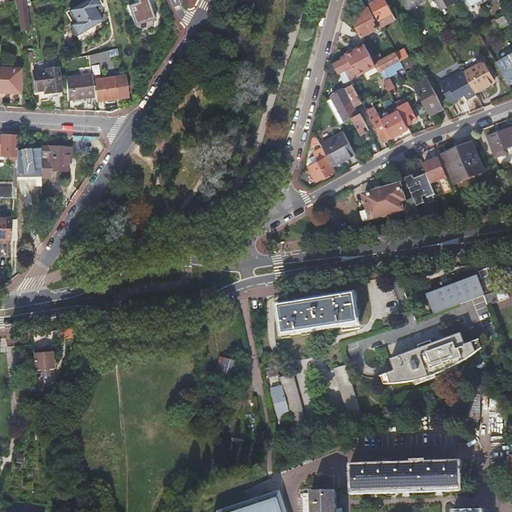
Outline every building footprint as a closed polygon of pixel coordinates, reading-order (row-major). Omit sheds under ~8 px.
[(29,29),(25,0),(16,0),(21,30),(29,29)] [(103,20),(98,12),(95,7),(100,4),(96,0),(86,0),(69,11),(76,23),(71,26),(77,36),(103,20)] [(136,26),(144,23),(137,0),(133,0),(135,5),(129,7),(136,26)] [(137,0),(144,23),(155,19),(155,18),(156,18),(157,17),(156,13),(155,12),(153,13),(148,0),(137,0)] [(376,0),(370,3),(378,19),(393,12),(386,0),(376,0)] [(402,0),(407,9),(422,0),(402,0)] [(435,0),(441,10),(452,3),(450,0),(435,0)] [(460,0),(467,11),(472,8),(470,4),(477,0),(460,0)] [(368,7),(350,17),(361,37),(378,28),(372,17),(374,16),(368,7)] [(497,19),(503,29),(511,23),(511,11),(511,10),(497,19)] [(348,56),(353,66),(358,75),(376,65),(375,63),(365,44),(347,54),(348,56)] [(88,54),(89,63),(108,61),(107,52),(88,54)] [(375,63),(376,65),(379,70),(381,75),(386,73),(384,69),(401,60),(396,52),(375,63)] [(511,52),(496,62),(510,85),(511,83),(511,52)] [(337,70),(339,74),(345,71),(353,66),(348,56),(341,60),(334,64),(337,70)] [(462,71),(475,94),(477,93),(476,92),(496,81),(485,60),(465,70),(462,71)] [(20,70),(0,68),(0,96),(12,97),(13,93),(19,93),(20,70)] [(45,93),(45,97),(62,95),(58,68),(33,71),(36,94),(45,93)] [(468,98),(475,94),(462,71),(441,83),(451,101),(465,94),(468,98)] [(386,73),(381,75),(385,81),(390,78),(386,73)] [(68,99),(95,96),(94,91),(93,80),(92,75),(66,79),(68,99)] [(93,80),(94,91),(96,91),(97,101),(118,98),(116,76),(93,80)] [(390,78),(385,81),(391,94),(394,93),(392,89),(395,88),(390,78)] [(352,117),(358,114),(355,108),(354,106),(363,102),(350,79),(344,82),(343,82),(346,87),(331,95),(332,97),(327,100),(340,124),(352,117)] [(415,86),(430,114),(445,107),(429,79),(415,86)] [(396,103),(400,110),(407,125),(414,121),(412,116),(416,113),(407,97),(396,103)] [(371,118),(384,141),(392,137),(383,120),(372,101),(368,104),(375,116),(371,118)] [(392,137),(409,128),(407,125),(400,110),(390,115),(391,115),(383,120),(392,137)] [(361,134),(369,130),(360,113),(358,114),(352,117),(361,134)] [(507,153),(505,149),(511,146),(511,128),(489,137),(497,157),(507,153)] [(343,161),(356,154),(344,132),(329,140),(341,162),(343,161)] [(17,147),(17,136),(0,135),(0,153),(1,154),(1,156),(17,157),(17,147)] [(334,166),(341,162),(329,140),(322,144),(334,166)] [(483,154),(478,142),(439,158),(440,158),(447,177),(453,175),(457,183),(484,172),(478,157),(483,154)] [(40,147),(17,147),(17,157),(17,176),(27,176),(27,167),(40,167),(42,167),(42,146),(40,147)] [(50,147),(42,146),(42,167),(42,177),(50,178),(50,170),(68,171),(69,158),(71,158),(72,147),(50,146),(50,147)] [(327,156),(322,147),(314,152),(316,155),(310,158),(308,162),(308,164),(317,180),(323,177),(324,179),(331,175),(330,173),(335,170),(327,156)] [(494,157),(487,161),(493,175),(501,171),(494,157)] [(440,158),(423,165),(425,168),(431,183),(440,180),(445,193),(453,190),(447,177),(440,158)] [(409,172),(403,174),(417,204),(422,202),(421,201),(436,194),(431,183),(425,168),(409,174),(409,172)] [(11,186),(0,185),(0,196),(11,197),(11,186)] [(403,191),(401,185),(364,195),(371,219),(404,210),(401,201),(405,200),(404,194),(405,193),(404,191),(403,191)] [(0,239),(11,240),(11,217),(0,216),(0,239)] [(485,295),(496,291),(488,269),(477,272),(484,293),(485,295)] [(478,297),(483,296),(484,295),(485,295),(484,293),(477,272),(427,290),(436,313),(451,307),(478,297)] [(497,292),(496,291),(485,295),(484,295),(488,305),(509,297),(506,289),(497,292)] [(277,304),(281,336),(360,324),(355,292),(297,301),(298,304),(292,305),(292,302),(277,304)] [(391,371),(388,373),(391,383),(413,380),(439,373),(461,363),(477,352),(473,342),(466,344),(462,333),(461,333),(433,343),(427,345),(420,348),(391,359),(395,370),(391,371)] [(473,342),(477,352),(478,351),(480,349),(482,348),(479,339),(473,342)] [(419,344),(420,348),(427,345),(433,343),(431,340),(426,342),(419,344)] [(33,353),(35,371),(41,370),(41,377),(48,376),(48,370),(54,369),(52,349),(44,349),(44,352),(33,353)] [(233,359),(223,356),(218,372),(237,377),(241,361),(233,359)] [(281,374),(278,364),(267,368),(269,376),(281,374)] [(350,425),(363,421),(347,364),(335,368),(350,425)] [(391,383),(388,373),(382,375),(384,383),(391,383)] [(270,388),(278,418),(290,414),(297,440),(309,437),(293,374),(281,377),(282,385),(270,388)] [(37,398),(39,420),(51,401),(37,398)] [(460,464),(354,467),(354,493),(370,492),(405,491),(443,490),(460,489),(460,464)] [(337,492),(312,493),(312,511),(337,511),(338,508),(337,492)] [(280,508),(276,495),(230,510),(230,511),(274,511),(280,508)]
